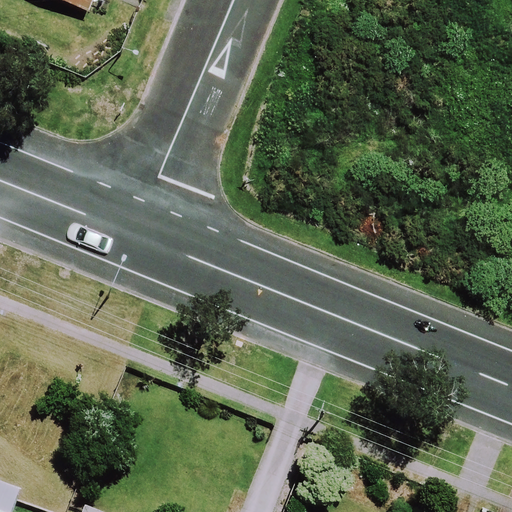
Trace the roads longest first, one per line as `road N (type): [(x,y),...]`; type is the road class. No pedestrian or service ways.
road 1 (residential): [(134,233),(511,385)]
road 2 (residential): [(233,0),(134,233)]
road 3 (residential): [(0,180),(134,233)]
